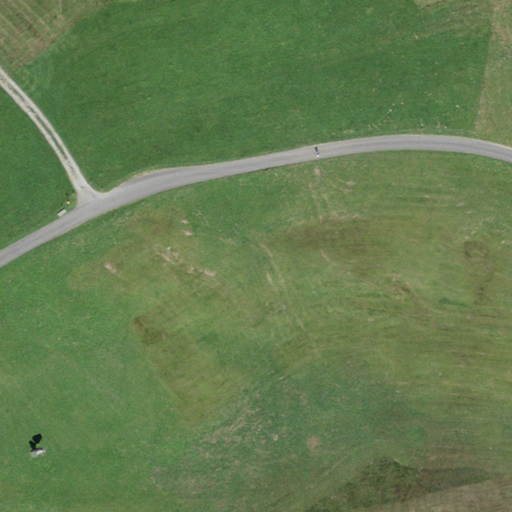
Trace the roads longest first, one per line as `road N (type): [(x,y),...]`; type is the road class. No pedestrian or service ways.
road 1 (track): [(511,161),(438,148),(336,152),(164,183),(86,212)]
road 2 (track): [(0,73),(76,176),(86,212)]
